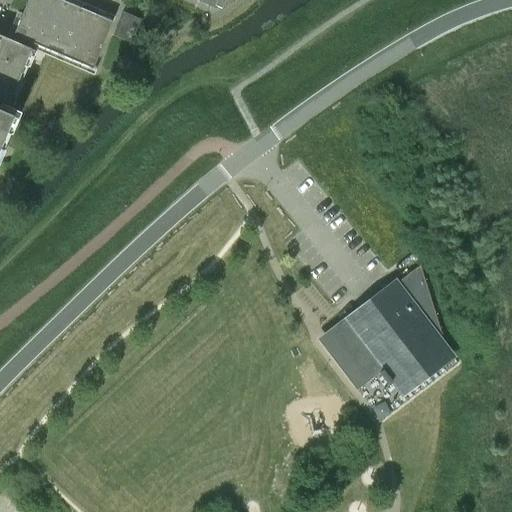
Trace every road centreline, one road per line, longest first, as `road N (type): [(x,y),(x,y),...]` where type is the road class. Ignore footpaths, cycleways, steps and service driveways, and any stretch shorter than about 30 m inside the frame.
road 1 (residential): [(0,382),(223,173)]
road 2 (unclassified): [(252,150),(398,49),(507,0)]
road 3 (unclassified): [(349,272),(252,150)]
